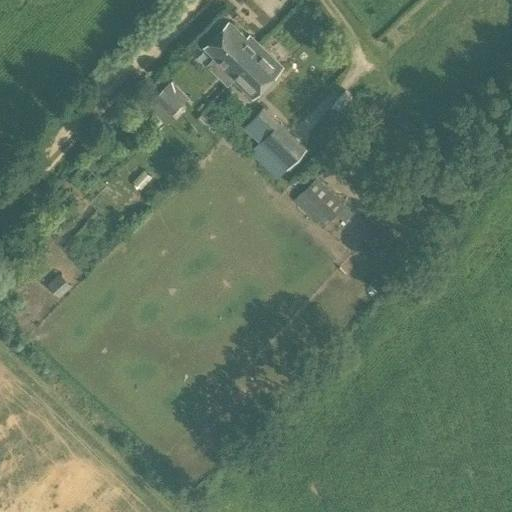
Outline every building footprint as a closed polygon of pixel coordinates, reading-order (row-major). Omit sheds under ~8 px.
[(204,46),(214,56),(206,64),(228,84),(233,80),(232,79),(241,70),(239,68),(249,58),(247,57),(259,45),(250,35),(248,38),(228,21),(204,46)] [(232,79),(233,80),(252,98),(282,66),(259,45),(247,57),(249,58),(239,68),(241,70),(232,79)] [(172,114),(183,103),(165,86),(154,97),(172,114)] [(278,179),(307,148),(279,122),(250,153),(278,179)] [(330,221),(346,204),(317,176),(301,192),(330,221)]
